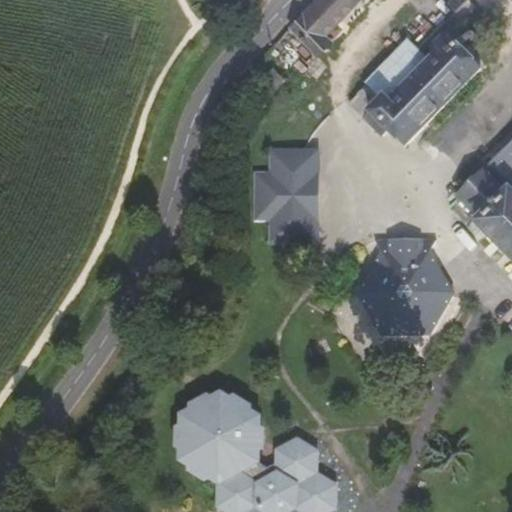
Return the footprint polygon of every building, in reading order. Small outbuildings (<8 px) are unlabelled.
[(316,0),(288,29),(317,59),(333,42),(328,36),(361,0),(316,0)] [(350,104),(365,118),(369,114),(406,149),(483,71),(445,35),(424,55),(409,43),(350,104)] [(263,81),(275,94),(286,82),(274,70),(263,81)] [(511,145),(457,198),(477,219),(474,223),(511,261),(511,145)] [(322,152),(272,151),(272,173),(257,173),(256,223),(271,223),(270,246),(320,247),(322,152)] [(373,240),(380,253),(356,291),(379,333),(425,333),(449,292),(436,269),(427,253),(433,241),(373,240)] [(189,421),(176,428),(175,448),(189,456),(188,472),(204,482),(212,481),(219,488),(218,508),(225,511),(296,511),(331,511),(337,509),(337,486),(319,473),(318,452),(299,440),(277,451),(277,465),(267,469),(264,466),(262,464),(262,452),(266,449),(265,431),(253,422),(253,407),(235,396),(221,403),(209,395),(191,404),(189,408),(189,421)]
